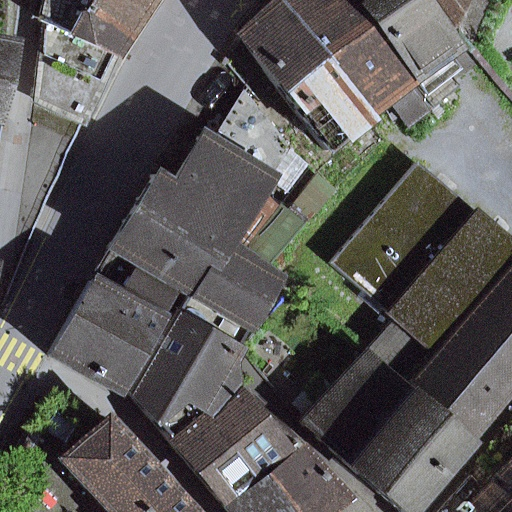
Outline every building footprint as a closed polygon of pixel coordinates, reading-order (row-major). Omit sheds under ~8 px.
[(80,123),(111,49),(143,0),(41,0),(37,22),(42,24),(35,101),(80,123)] [(238,36),(324,152),(344,135),(366,118),(276,0),(258,17),(238,36)] [(386,102),(405,125),(425,108),(344,0),(276,0),(366,118),(386,102)] [(451,87),(430,60),(449,46),(414,0),(344,0),(425,108),(451,87)] [(467,0),(436,0),(451,19),(467,0)] [(0,84),(9,42),(0,40),(0,84)] [(211,146),(198,138),(168,186),(215,216),(219,210),(238,221),(256,196),(285,149),(243,94),(211,146)] [(72,141),(80,123),(35,101),(33,123),(72,141)] [(386,315),(472,213),(415,163),(329,265),(386,315)] [(225,358),(269,281),(234,256),(205,233),(215,216),(168,186),(151,176),(106,248),(172,286),(182,292),(126,393),(165,439),(225,386),(228,390),(225,358)] [(279,211),(298,227),(326,197),(309,181),(279,211)] [(234,256),(270,209),(256,196),(238,221),(219,210),(215,216),(205,233),(234,256)] [(277,210),(242,251),(263,265),(298,227),(279,211),(277,210)] [(511,263),(511,247),(472,213),(386,315),(394,322),(364,355),(404,390),(511,263)] [(106,248),(47,355),(111,393),(172,286),(106,248)] [(511,263),(404,390),(463,443),(511,385),(511,263)] [(300,425),(398,511),(405,511),(463,443),(404,390),(364,355),(300,425)] [(219,503),(280,452),(228,390),(225,386),(165,439),(219,503)] [(187,511),(103,419),(57,460),(104,511),(187,511)] [(480,491),(487,484),(511,459),(511,432),(510,430),(465,476),(480,491)] [(324,511),(342,499),(303,457),(291,454),(257,479),(281,511),(324,511)] [(511,459),(487,484),(511,509),(511,459)] [(511,511),(511,509),(487,484),(480,491),(465,476),(434,511),(511,511)] [(221,506),(226,511),(281,511),(257,479),(221,506)]
